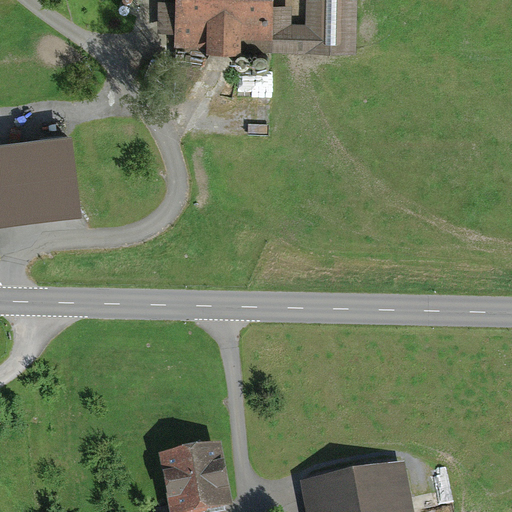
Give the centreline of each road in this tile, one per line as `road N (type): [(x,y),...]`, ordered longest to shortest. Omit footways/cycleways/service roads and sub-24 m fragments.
road 1 (primary): [(511,311),(0,301)]
road 2 (track): [(34,0),(120,62),(155,110),(178,162),(181,200),(160,226),(113,240),(46,241),(25,252),(13,272),(11,301)]
